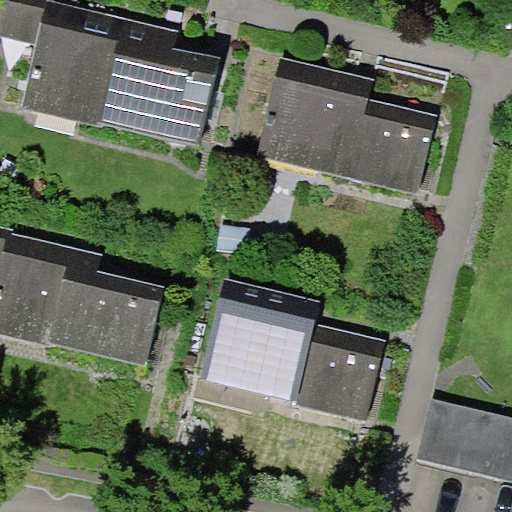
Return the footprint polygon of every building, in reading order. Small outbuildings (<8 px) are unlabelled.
[(171,59),(176,36),(7,2),(1,37),(34,43),(19,120),(191,154),(208,67),(171,59)] [(371,87),(281,66),(259,159),(410,194),(427,123),(365,109),(371,87)] [(0,344),(138,374),(155,296),(81,279),(84,265),(0,246),(0,344)] [(221,294),(198,387),(360,427),(378,352),(312,336),(316,318),(221,294)] [(511,423),(429,403),(414,466),(511,489),(511,423)]
